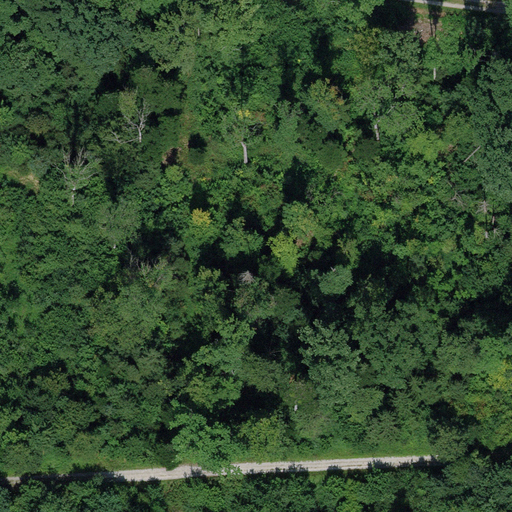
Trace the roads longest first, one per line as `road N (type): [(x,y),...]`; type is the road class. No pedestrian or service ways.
road 1 (track): [(0,5),(329,0),(511,18)]
road 2 (track): [(0,484),(511,457)]
